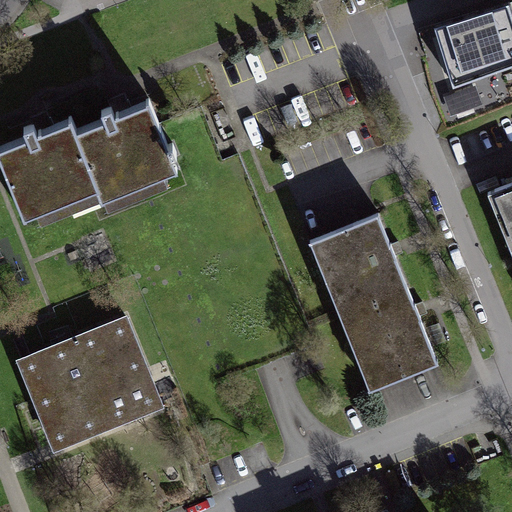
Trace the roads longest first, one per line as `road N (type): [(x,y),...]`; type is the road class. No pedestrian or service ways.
road 1 (residential): [(511,357),(376,28)]
road 2 (residential): [(511,388),(211,511)]
